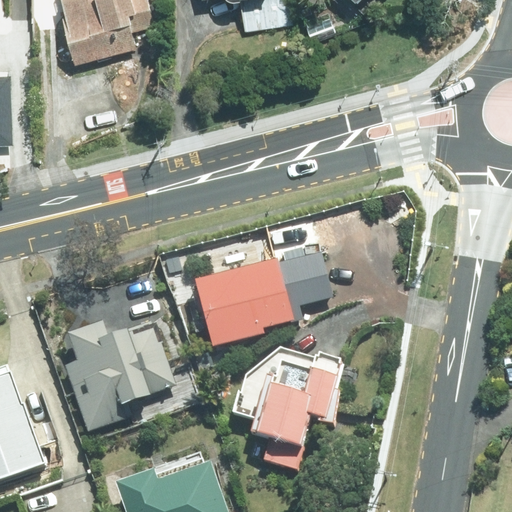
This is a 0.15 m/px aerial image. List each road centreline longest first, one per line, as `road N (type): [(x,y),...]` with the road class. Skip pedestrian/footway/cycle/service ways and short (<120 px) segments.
road 1 (unclassified): [(436,511),(500,157)]
road 2 (secondary): [(0,231),(296,154)]
road 3 (secondary): [(296,154),(358,121),(468,91)]
road 4 (secondary): [(479,144),(296,154)]
